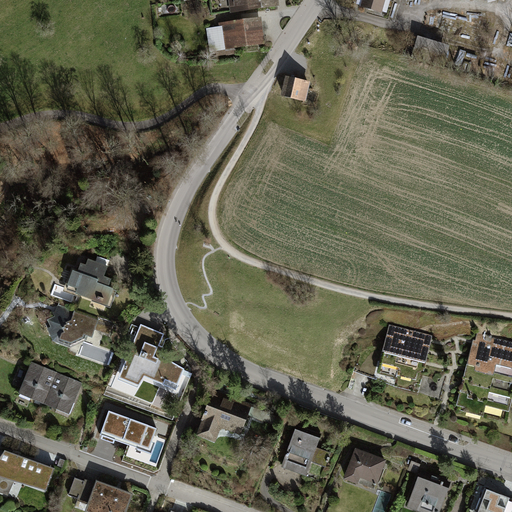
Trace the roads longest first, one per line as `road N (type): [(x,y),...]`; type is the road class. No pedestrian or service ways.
road 1 (tertiary): [(318,0),(179,206),(166,245),(174,306),(206,344),(255,374),(511,468)]
road 2 (track): [(251,98),(262,105),(214,195),(222,247),(354,293),(511,316)]
road 3 (residential): [(0,429),(229,511)]
